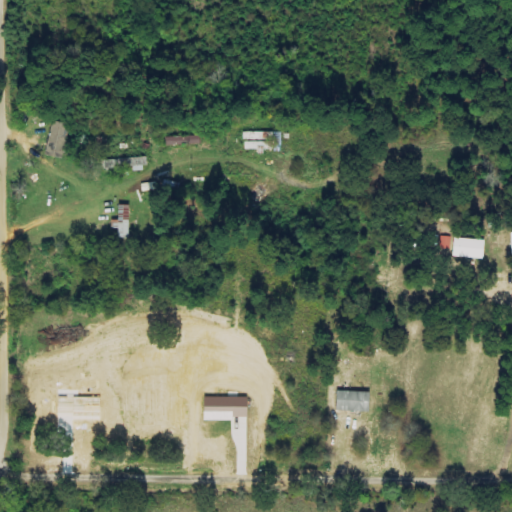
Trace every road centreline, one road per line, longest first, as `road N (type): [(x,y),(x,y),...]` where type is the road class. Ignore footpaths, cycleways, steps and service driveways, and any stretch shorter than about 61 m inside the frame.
road 1 (residential): [(511,479),(0,471)]
road 2 (residential): [(0,445),(9,417),(0,87)]
